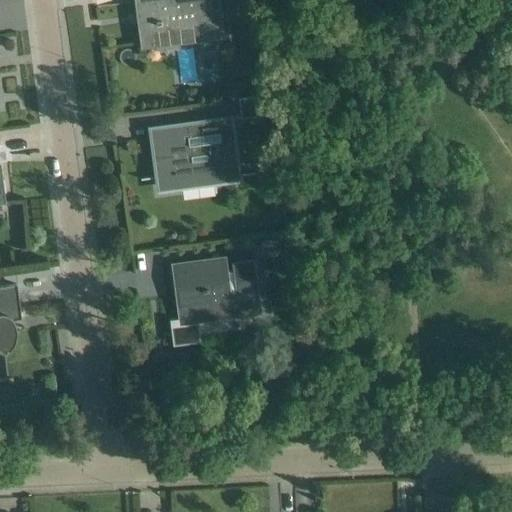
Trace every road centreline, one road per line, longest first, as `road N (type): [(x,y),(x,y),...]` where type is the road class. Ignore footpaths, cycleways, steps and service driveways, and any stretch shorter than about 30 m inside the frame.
road 1 (residential): [(108,472),(44,0)]
road 2 (residential): [(108,472),(511,451)]
